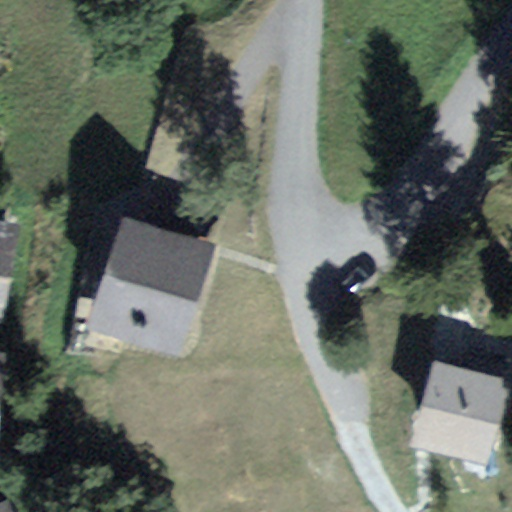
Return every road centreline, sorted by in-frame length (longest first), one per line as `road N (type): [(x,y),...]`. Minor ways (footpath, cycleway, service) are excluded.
road 1 (track): [(511,11),(389,189),(341,278),(308,300),(278,284),(275,237),(307,0)]
road 2 (track): [(308,300),(334,396),(399,511)]
